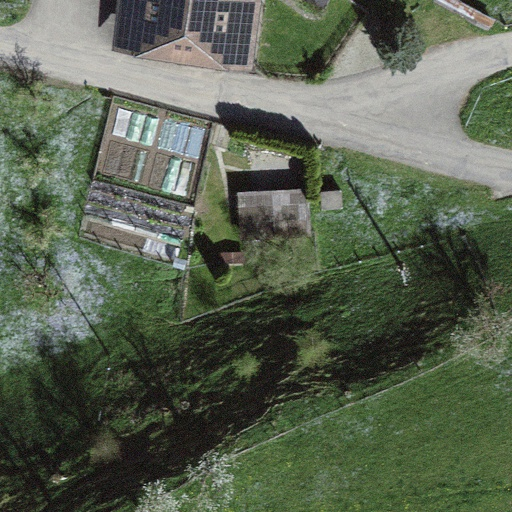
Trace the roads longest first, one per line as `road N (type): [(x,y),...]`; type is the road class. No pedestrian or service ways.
road 1 (unclassified): [(0,48),(318,118)]
road 2 (unclassified): [(318,118),(511,49)]
road 3 (unclassified): [(318,118),(511,168)]
